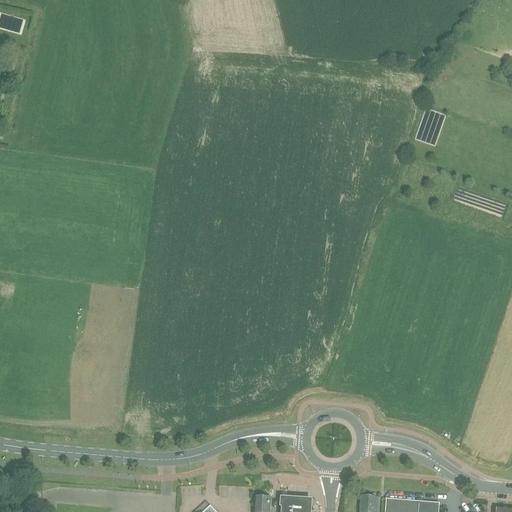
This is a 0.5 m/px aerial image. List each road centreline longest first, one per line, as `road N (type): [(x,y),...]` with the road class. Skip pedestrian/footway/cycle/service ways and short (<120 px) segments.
road 1 (secondary): [(307,441),(245,438),(187,459),(156,460),(0,445)]
road 2 (secondary): [(361,442),(410,449),(460,479),(511,488)]
